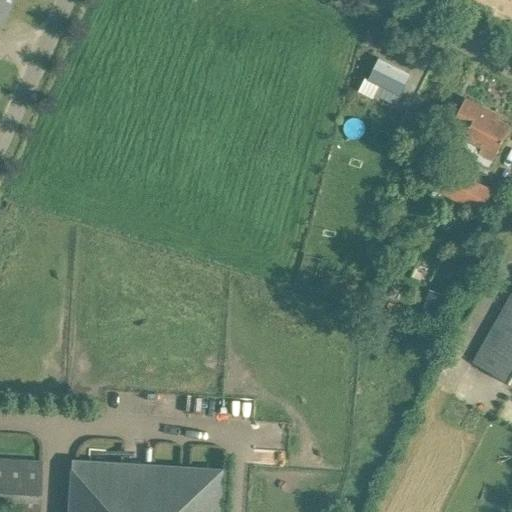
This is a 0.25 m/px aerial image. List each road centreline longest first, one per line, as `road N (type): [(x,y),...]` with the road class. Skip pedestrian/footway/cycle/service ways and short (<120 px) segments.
road 1 (unclassified): [(0,160),(74,0)]
road 2 (unclassified): [(511,67),(384,0)]
